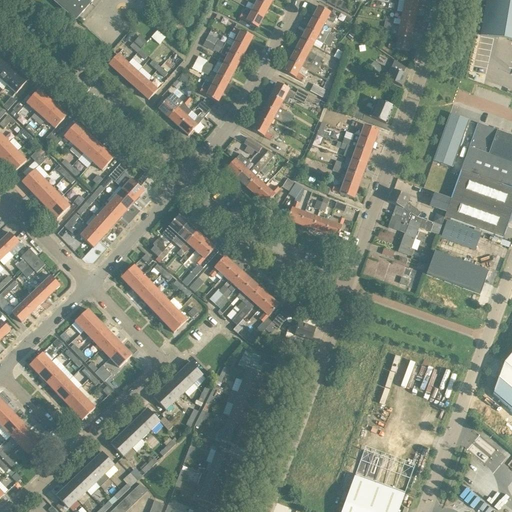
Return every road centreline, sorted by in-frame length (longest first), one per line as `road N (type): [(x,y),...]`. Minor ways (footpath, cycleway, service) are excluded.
road 1 (residential): [(347,283),(423,69),(437,0)]
road 2 (residential): [(424,511),(511,273)]
road 3 (residential): [(188,181),(0,19)]
road 4 (residential): [(266,511),(347,283)]
road 5 (residential): [(67,451),(156,370),(156,360),(89,288)]
road 6 (residential): [(188,181),(252,92),(301,0)]
road 7 (residential): [(347,283),(274,252),(188,181)]
road 8 (residential): [(89,288),(188,181)]
road 9 (residential): [(0,373),(89,288)]
